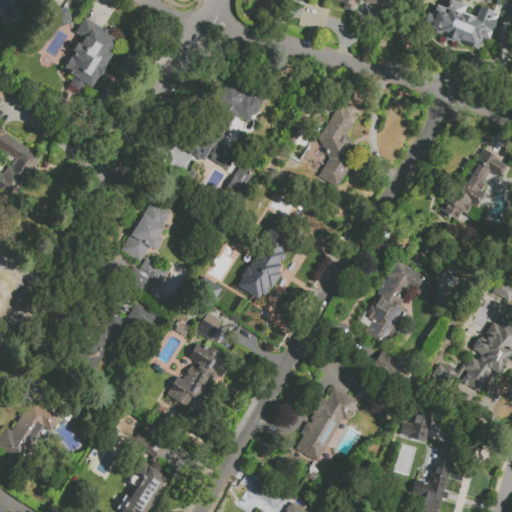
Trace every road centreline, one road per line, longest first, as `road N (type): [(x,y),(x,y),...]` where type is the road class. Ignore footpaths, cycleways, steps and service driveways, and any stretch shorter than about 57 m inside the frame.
road 1 (residential): [(202,511),(447,103)]
road 2 (residential): [(0,349),(221,0)]
road 3 (residential): [(511,126),(244,33)]
